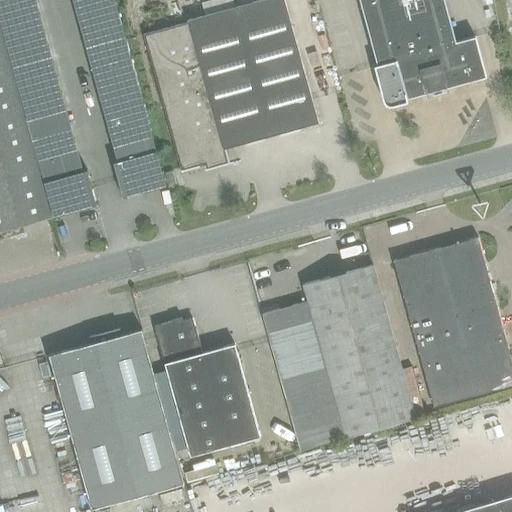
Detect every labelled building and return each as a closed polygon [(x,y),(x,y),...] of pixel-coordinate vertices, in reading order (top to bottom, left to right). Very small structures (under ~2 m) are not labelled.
[(35,0),(0,0),(0,12),(37,2),(35,0)] [(72,0),(75,8),(103,0),(72,0)] [(114,0),(103,0),(75,8),(79,24),(118,12),(114,0)] [(224,149),(297,129),(319,123),(312,99),(284,0),(262,0),(188,20),(188,22),(144,35),(182,172),(206,166),(205,164),(222,159),(220,153),(225,151),(224,149)] [(359,0),(377,66),(374,67),(383,101),(385,104),(389,107),(393,107),(408,102),(407,99),(486,78),(475,37),(456,42),(444,0),(359,0)] [(37,2),(0,12),(0,22),(2,28),(41,17),(37,2)] [(118,12),(79,24),(83,39),(122,28),(118,12)] [(41,17),(2,28),(6,44),(45,33),(41,17)] [(0,232),(22,226),(34,223),(52,218),(0,27),(0,232)] [(122,28),(83,39),(87,54),(126,43),(122,28)] [(45,33),(6,44),(10,59),(49,48),(45,33)] [(126,43),(87,54),(92,70),(131,59),(126,43)] [(49,48),(10,59),(14,75),(54,64),(49,48)] [(131,59),(92,70),(96,85),(135,74),(131,59)] [(54,64),(14,75),(19,90),(58,79),(54,64)] [(135,74),(96,85),(100,101),(139,90),(135,74)] [(58,79),(19,90),(23,106),(62,95),(58,79)] [(139,90),(100,101),(104,116),(143,105),(139,90)] [(62,95),(23,106),(27,121),(66,110),(62,95)] [(143,105),(104,116),(109,132),(148,120),(143,105)] [(66,110),(27,121),(31,136),(70,125),(66,110)] [(148,120),(109,132),(113,147),(152,136),(148,120)] [(70,125),(31,136),(36,152),(75,141),(70,125)] [(152,136),(113,147),(117,162),(156,152),(152,136)] [(75,141),(36,152),(40,167),(79,156),(75,141)] [(123,199),(166,187),(156,152),(117,162),(113,163),(118,181),(123,199)] [(79,156),(40,167),(44,182),(83,172),(79,156)] [(44,182),(54,218),(97,206),(92,189),(87,171),(83,172),(44,182)] [(393,261),(413,332),(434,407),(511,385),(511,361),(478,237),(393,261)] [(373,266),(303,285),(308,301),(263,314),(301,451),(415,419),(373,266)] [(203,353),(193,319),(183,322),(181,324),(175,326),(174,321),(154,326),(190,457),(261,438),(235,344),(203,353)] [(92,510),(184,484),(142,330),(49,356),(92,510)] [(511,511),(511,495),(455,511),(511,511)]
